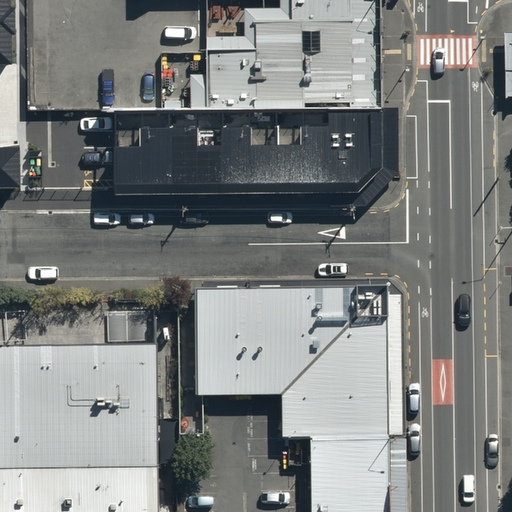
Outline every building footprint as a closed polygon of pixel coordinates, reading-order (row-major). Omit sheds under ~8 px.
[(0,0),(0,62),(11,63),(10,0),(0,0)] [(208,107),(383,107),(381,0),(280,0),(280,6),(245,7),(245,34),(206,34),(207,51),(208,107)] [(162,108),(115,108),(117,190),(361,187),(384,163),(383,107),(208,107),(162,108)] [(19,148),(0,147),(0,186),(19,186),(19,148)] [(386,511),(382,286),(193,290),(194,395),(279,395),(280,437),(307,437),(308,511),(386,511)] [(20,315),(0,315),(0,511),(157,511),(154,315),(108,316),(108,308),(39,310),(40,340),(21,340),(20,315)]
